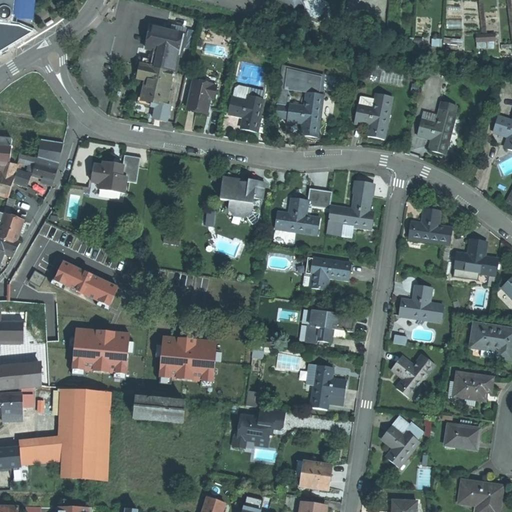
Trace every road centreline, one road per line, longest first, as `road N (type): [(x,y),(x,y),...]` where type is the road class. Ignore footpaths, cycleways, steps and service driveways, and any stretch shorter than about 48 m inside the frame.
road 1 (residential): [(400,164),(350,511)]
road 2 (residential): [(400,164),(276,160),(117,131),(84,115)]
road 3 (residential): [(84,115),(60,186),(0,281)]
road 4 (residential): [(511,232),(449,183),(400,164)]
